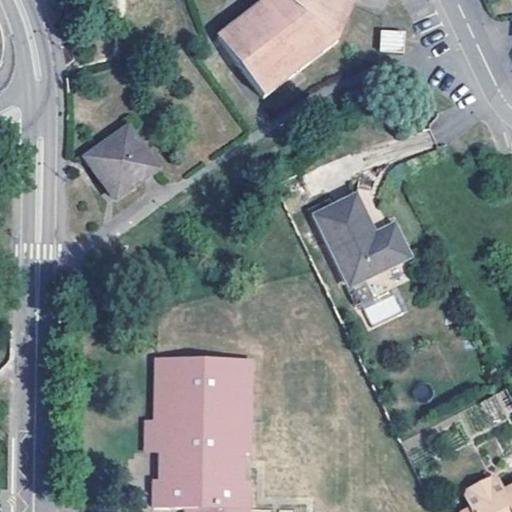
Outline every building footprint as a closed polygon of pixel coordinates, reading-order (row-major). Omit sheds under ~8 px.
[(274,0),(266,7),(262,2),(243,16),(244,24),(235,30),(229,27),(217,37),(262,96),(275,87),(275,82),(282,76),(287,77),(308,62),(308,56),(317,50),(323,52),(338,41),(345,26),(339,23),(343,13),(349,16),(355,2),(349,0),(274,0)] [(339,23),(345,26),(349,16),(343,13),(339,23)] [(243,16),(229,27),(235,30),(244,24),(243,16)] [(403,55),(404,34),(380,33),(380,54),(403,55)] [(308,62),(323,52),(317,50),(308,56),(308,62)] [(282,76),(275,82),(275,87),(287,77),(282,76)] [(128,125),(80,158),(85,164),(115,207),(162,173),(128,125)] [(345,201),(307,220),(341,288),(399,259),(384,230),(364,239),(345,201)] [(394,295),(363,306),(370,325),(401,313),(394,295)] [(251,511),(252,511),(252,485),(246,484),(246,468),(239,468),(239,456),(246,456),(253,456),(253,362),(154,361),(153,422),(153,454),(159,454),(166,454),(166,467),(158,467),(158,482),(154,482),(154,510),(184,511),(251,511)] [(145,454),(153,454),(153,422),(145,422),(145,454)] [(511,511),(511,492),(501,498),(495,486),(488,484),(464,497),(462,504),(466,511),(511,511)]
